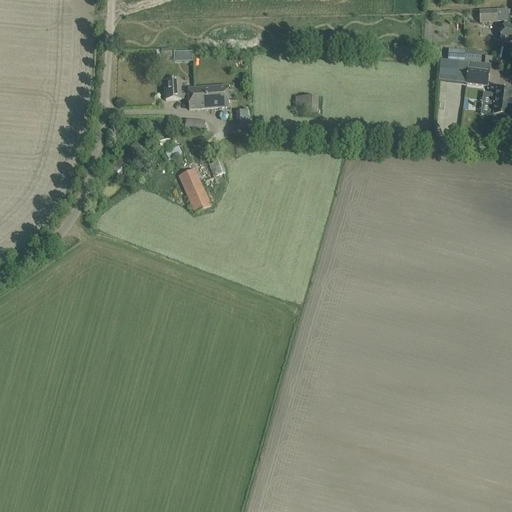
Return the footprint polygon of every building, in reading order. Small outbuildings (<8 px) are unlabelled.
[(496,11),(479,12),(480,24),(497,23),(496,11)] [(511,26),(504,24),(500,40),(511,43),(511,26)] [(449,51),(448,62),(465,63),(466,52),(449,51)] [(192,52),(183,53),(183,63),(192,62),(192,52)] [(482,53),(466,52),(465,63),(481,64),(482,53)] [(440,62),(439,81),(466,85),(467,78),(468,70),(469,64),(458,64),(440,62)] [(490,73),(468,70),(467,78),(466,85),(488,87),(490,73)] [(175,82),(165,83),(166,101),(188,100),(188,94),(180,94),(180,82),(175,82)] [(193,89),(188,90),(188,94),(188,100),(189,111),(195,111),(229,109),(228,99),(235,99),(234,94),(228,94),(228,87),(193,89)] [(484,94),(482,115),(489,116),(493,116),(493,121),(507,123),(507,118),(510,118),(511,109),(511,107),(511,103),(511,102),(511,97),(511,92),(510,92),(511,89),(497,88),(497,90),(492,90),(491,94),(484,94)] [(318,99),(296,98),(296,114),(318,115),(318,99)] [(249,127),(248,117),(248,112),(236,113),(237,128),(249,127)] [(205,122),(186,121),(185,132),(204,133),(205,122)] [(180,129),(173,122),(152,144),(159,151),(180,129)] [(144,151),(135,143),(110,169),(119,177),(144,151)] [(219,155),(207,159),(211,169),(215,178),(223,175),(226,174),(222,164),(219,155)] [(211,208),(194,171),(179,178),(195,215),(211,208)]
